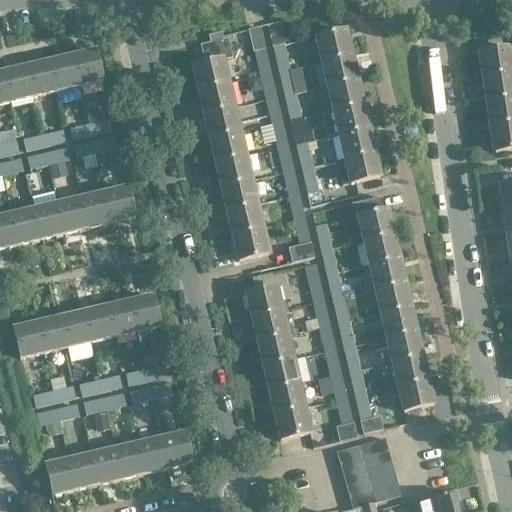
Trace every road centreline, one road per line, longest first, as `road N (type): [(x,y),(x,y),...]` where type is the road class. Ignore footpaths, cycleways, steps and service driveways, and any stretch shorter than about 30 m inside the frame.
road 1 (residential): [(511,501),(489,412),(428,0)]
road 2 (residential): [(242,491),(128,0)]
